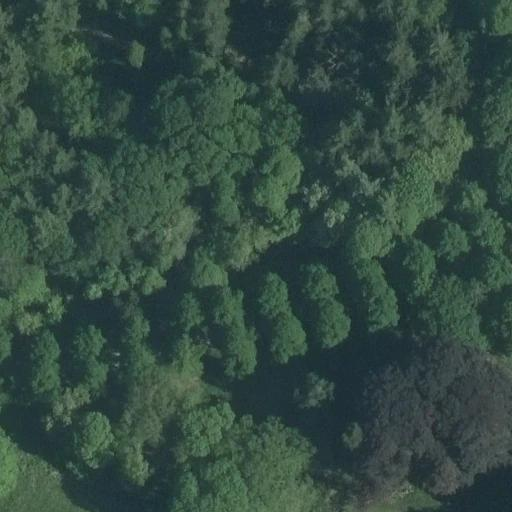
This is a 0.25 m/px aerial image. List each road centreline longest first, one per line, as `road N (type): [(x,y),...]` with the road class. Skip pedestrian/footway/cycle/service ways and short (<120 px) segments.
road 1 (unclassified): [(0,370),(173,352),(511,249)]
road 2 (track): [(300,511),(324,453),(351,301)]
